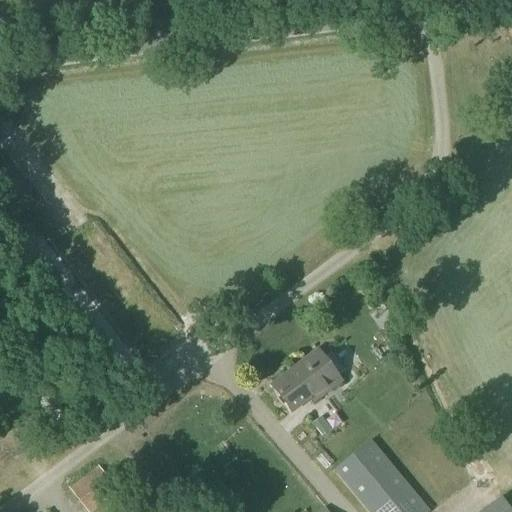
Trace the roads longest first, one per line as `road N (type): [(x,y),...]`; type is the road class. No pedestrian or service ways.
road 1 (unclassified): [(0,511),(437,180),(441,126),(424,11)]
road 2 (unclassified): [(0,66),(424,11)]
